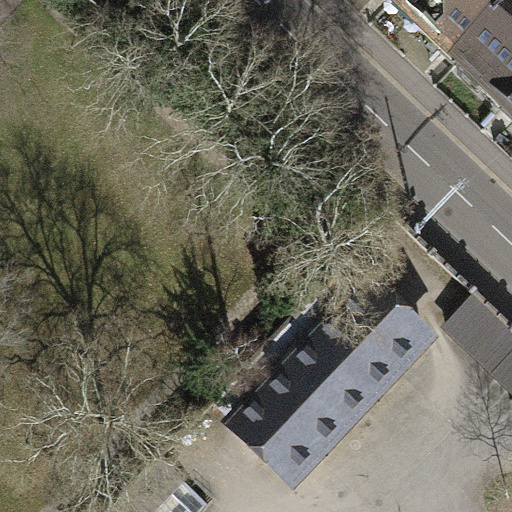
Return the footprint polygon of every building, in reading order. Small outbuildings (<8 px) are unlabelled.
[(511,0),(394,0),(391,4),(456,66),(511,6),(511,0)] [(511,119),(511,6),(456,66),(511,119)] [(434,259),(405,287),(433,315),(462,287),(434,259)] [(369,285),(234,426),(292,481),(427,340),(369,285)] [(511,331),(473,295),(442,328),(511,393),(511,331)] [(159,460),(109,511),(202,511),(209,506),(159,460)]
